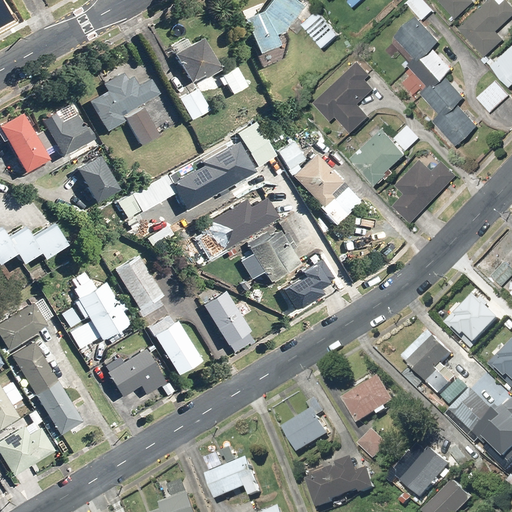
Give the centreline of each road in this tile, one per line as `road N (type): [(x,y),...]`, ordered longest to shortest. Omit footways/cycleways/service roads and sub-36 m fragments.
road 1 (residential): [(40,511),(378,305),(511,179)]
road 2 (tertiary): [(0,70),(129,0)]
